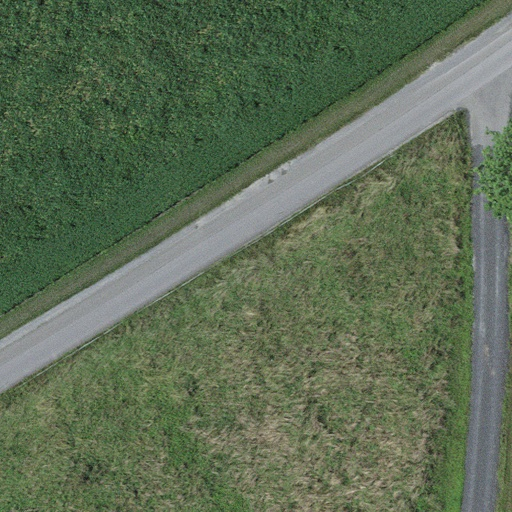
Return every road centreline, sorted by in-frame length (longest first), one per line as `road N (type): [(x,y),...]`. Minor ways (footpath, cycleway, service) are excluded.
road 1 (residential): [(511,55),(0,370)]
road 2 (track): [(480,511),(494,69)]
